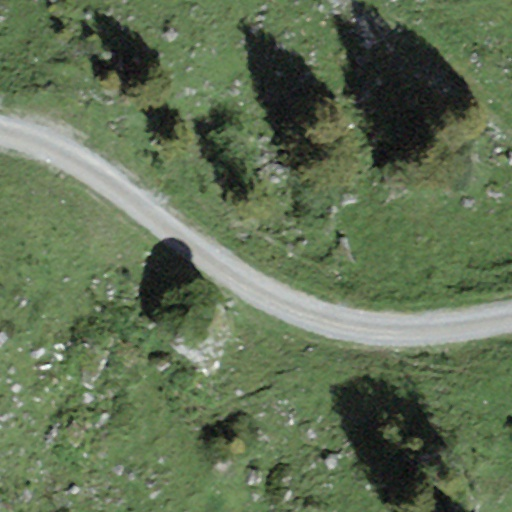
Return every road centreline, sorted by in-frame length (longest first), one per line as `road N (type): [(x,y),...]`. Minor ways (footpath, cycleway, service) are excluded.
road 1 (track): [(511,318),(425,335),(342,331),(307,320),(69,159),(0,134)]
road 2 (track): [(362,0),(511,126)]
